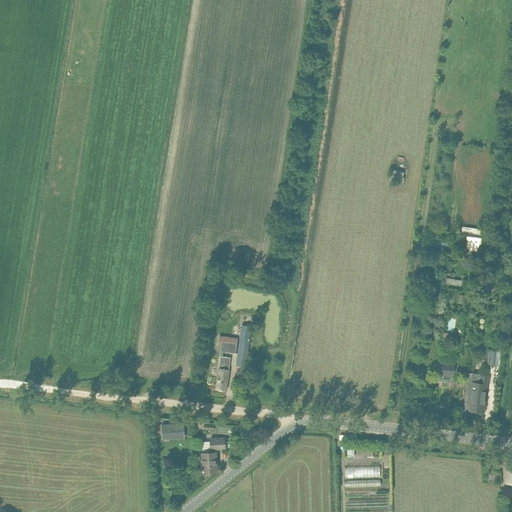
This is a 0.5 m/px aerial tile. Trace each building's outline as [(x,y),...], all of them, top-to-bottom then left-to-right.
[(464,225),(463,232),(483,235),(484,229),(464,225)] [(469,235),(467,249),(482,251),(484,236),(469,235)] [(251,326),(242,325),(237,365),(246,366),(251,326)] [(219,336),(219,341),(222,341),(220,351),(236,353),(237,343),(238,338),(235,338),(222,336),(219,336)] [(488,350),(487,365),(496,366),(496,363),(498,363),(498,358),(497,358),(497,355),(501,356),(501,350),(497,349),(497,351),(488,350)] [(220,356),(219,362),(217,379),(216,389),(226,390),(227,380),(229,363),(230,358),(220,356)] [(451,374),(452,364),(442,363),(441,372),(451,374)] [(466,394),(464,408),(470,409),(470,410),(481,412),(482,403),(485,403),(486,393),(487,383),(487,375),(481,374),(468,373),(467,381),(467,384),(466,394)] [(236,428),(218,426),(217,433),(235,435),(236,428)] [(225,448),(224,438),(210,439),(210,441),(202,442),(203,453),(201,453),(202,473),(217,472),(215,449),(225,448)] [(346,467),(346,476),(374,475),(373,466),(346,467)]
